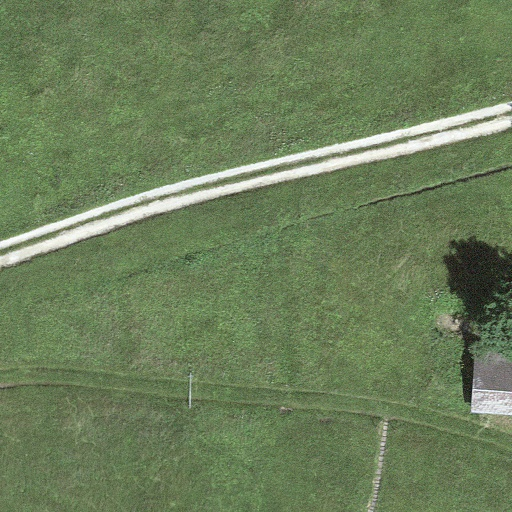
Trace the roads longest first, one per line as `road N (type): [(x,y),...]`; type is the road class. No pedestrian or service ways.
road 1 (track): [(0,253),(234,180),(511,113)]
road 2 (track): [(0,377),(331,400),(511,442)]
